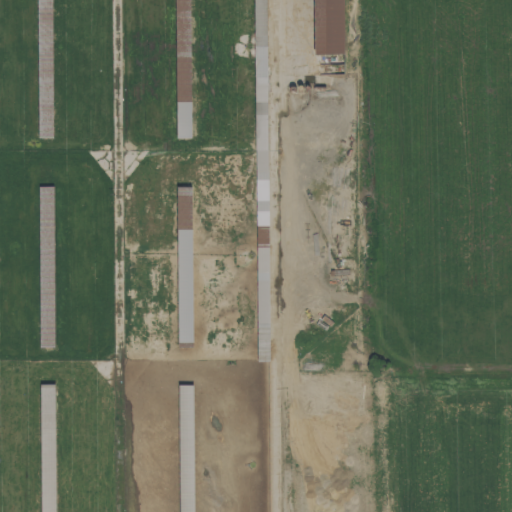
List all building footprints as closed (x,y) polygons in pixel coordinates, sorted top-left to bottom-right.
[(37,0),(38,134),(52,133),(51,0),(37,0)] [(191,137),(189,0),(174,0),(177,138),(191,137)] [(313,0),(314,54),(344,54),(342,0),(313,0)] [(178,342),(192,342),(191,187),(176,187),(178,342)] [(41,511),(55,511),(54,384),(39,384),(41,511)] [(193,511),(192,385),(178,385),(179,511),(193,511)]
